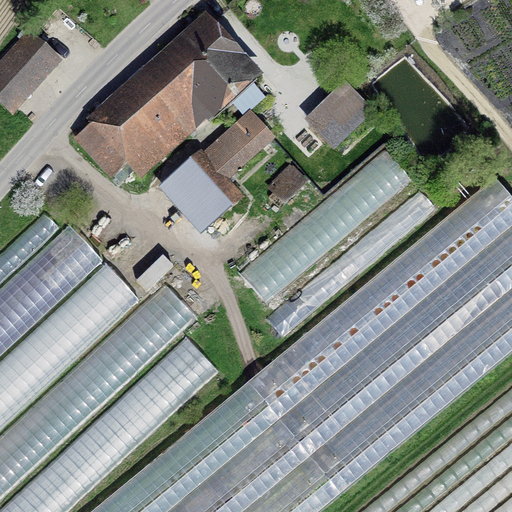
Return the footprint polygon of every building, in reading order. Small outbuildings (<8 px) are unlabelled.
[(260,79),(204,15),(85,122),(71,142),(108,186),(125,174),(139,187),(203,124),(207,128),(260,79)] [(0,109),(11,119),(61,64),(28,34),(0,64),(0,109)] [(375,115),(344,84),(303,125),(334,155),(375,115)] [(275,141),(248,113),(203,154),(198,154),(176,175),(183,183),(172,193),(205,236),(244,200),(228,183),(275,141)] [(263,301),(414,182),(386,146),(285,225),(290,231),(239,271),(263,301)] [(289,167),(269,185),(283,201),(304,183),(289,167)] [(412,182),(379,209),(383,214),(416,187),(412,182)] [(325,511),(511,358),(511,209),(492,185),(97,511),(325,511)] [(283,335),(436,207),(419,187),(266,315),(283,335)] [(44,211),(0,251),(0,282),(60,228),(44,211)] [(68,227),(0,289),(0,352),(100,261),(68,227)] [(0,495),(202,314),(145,251),(117,276),(105,263),(0,356),(0,495)] [(0,511),(62,511),(220,370),(188,334),(0,503),(0,511)]
